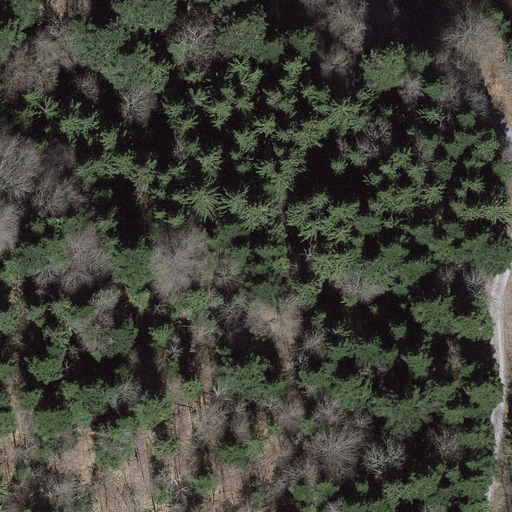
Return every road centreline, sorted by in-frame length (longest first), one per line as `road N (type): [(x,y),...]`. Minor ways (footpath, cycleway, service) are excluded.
road 1 (track): [(511,257),(495,293),(510,388),(490,511)]
road 2 (track): [(391,0),(418,39),(480,85),(511,152)]
